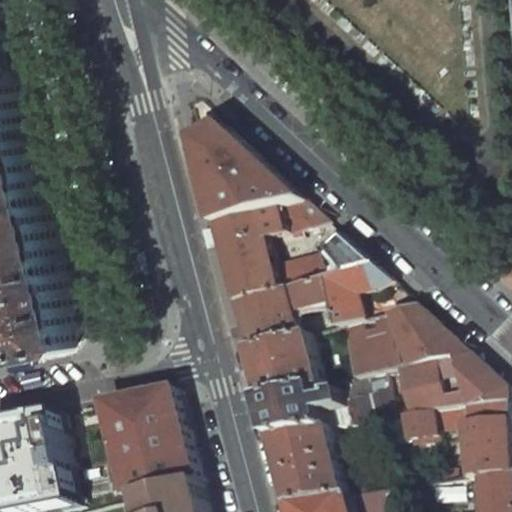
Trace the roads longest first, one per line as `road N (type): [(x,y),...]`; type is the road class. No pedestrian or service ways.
road 1 (tertiary): [(511,335),(271,110),(180,42),(137,49)]
road 2 (secondary): [(137,49),(218,358)]
road 3 (residential): [(218,358),(0,406)]
road 4 (secondary): [(218,358),(258,511)]
